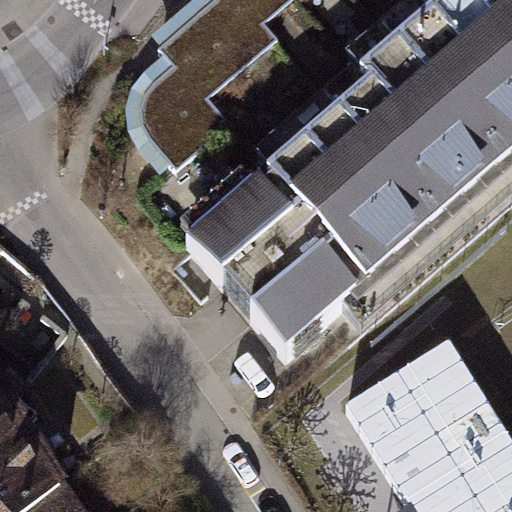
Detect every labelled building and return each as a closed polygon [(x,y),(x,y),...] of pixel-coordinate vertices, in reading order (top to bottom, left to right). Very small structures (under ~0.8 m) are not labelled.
[(236,0),(213,0),(161,45),(203,94),(221,114),(286,58),(269,37),(236,0)] [(511,0),(481,0),(193,262),(309,388),(511,203),(511,0)] [(311,0),(236,0),(269,37),(311,0)] [(136,119),(141,147),(178,189),(240,136),(203,94),(177,63),(146,90),(136,119)] [(511,511),(511,448),(450,351),(349,414),(411,511),(511,511)] [(0,511),(30,511),(53,491),(51,489),(1,415),(9,404),(0,399),(0,511)] [(30,511),(81,511),(64,485),(53,492),(53,491),(30,511)]
